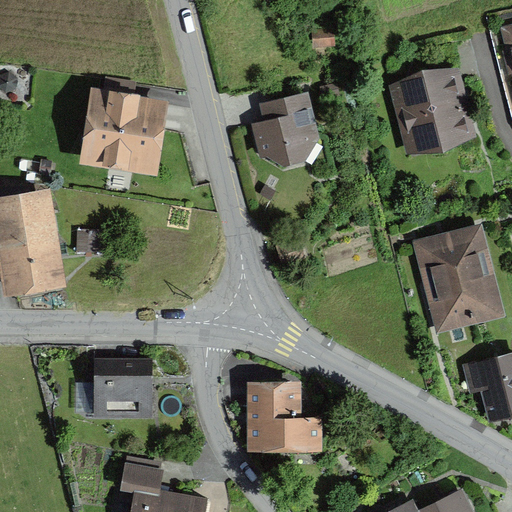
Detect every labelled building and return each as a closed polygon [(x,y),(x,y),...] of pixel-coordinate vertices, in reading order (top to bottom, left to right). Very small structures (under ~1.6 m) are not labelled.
[(511,29),(500,33),(511,79),(511,29)] [(0,79),(0,86),(6,91),(15,88),(16,79),(9,73),(1,76),(0,79)] [(472,145),(457,74),(392,87),(407,158),(472,145)] [(151,159),(158,113),(136,109),(138,98),(99,92),(88,160),(118,164),(120,155),(151,159)] [(316,141),(305,95),(257,108),(263,126),(248,130),(260,174),(302,164),(316,141)] [(59,292),(45,196),(0,202),(0,288),(2,301),(59,292)] [(478,228),(411,246),(436,337),(503,319),(478,228)] [(111,230),(79,229),(78,251),(110,253),(111,230)] [(279,247),(284,263),(303,257),(298,241),(279,247)] [(511,416),(511,352),(459,367),(466,394),(479,391),(488,423),(511,416)] [(146,419),(146,360),(91,360),(91,419),(146,419)] [(244,454),(317,454),(316,420),(297,420),(297,382),(243,382),(244,454)] [(166,511),(171,494),(157,491),(162,469),(126,461),(115,510),(122,511),(166,511)] [(417,511),(470,511),(460,490),(417,511)] [(171,494),(166,511),(201,511),(204,500),(171,494)] [(414,511),(409,501),(388,511),(414,511)]
